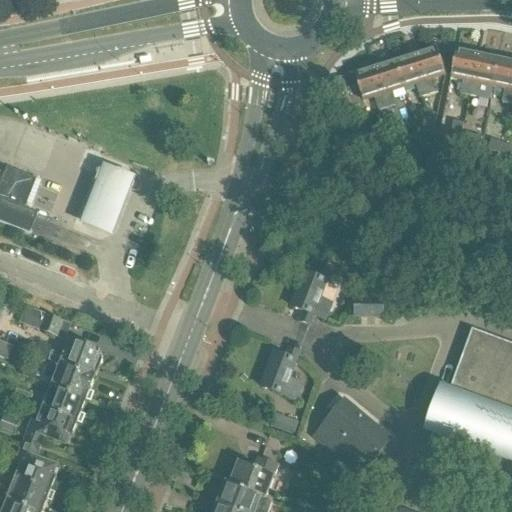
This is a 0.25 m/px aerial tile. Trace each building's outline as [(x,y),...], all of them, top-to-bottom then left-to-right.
[(446,78),(437,49),(416,56),(430,97),(439,94),(435,82),(446,78)] [(451,81),(463,83),(460,96),(470,98),(478,55),(457,51),(451,81)] [(500,60),(478,55),(470,98),(491,102),(493,89),(500,60)] [(396,62),(405,91),(416,88),(420,100),(430,97),(416,56),(396,62)] [(493,89),(505,92),(502,104),(511,106),(511,62),(500,60),(493,89)] [(396,62),(375,69),(391,122),(404,127),(394,95),(405,91),(396,62)] [(375,101),(379,113),(378,117),(391,122),(375,69),(354,76),(364,104),(375,101)] [(433,132),(437,116),(426,111),(421,127),(433,132)] [(464,146),(479,150),(482,139),(466,136),(464,146)] [(502,157),(506,147),(490,141),(486,151),(502,157)] [(511,149),(506,147),(502,157),(511,160),(511,149)] [(137,178),(103,165),(78,226),(113,240),(137,178)] [(0,222),(32,235),(36,225),(40,214),(27,209),(38,180),(8,169),(0,189),(0,222)] [(293,309),(303,314),(300,323),(310,326),(313,317),(325,322),(330,306),(319,302),(329,274),(320,271),(316,280),(305,276),(293,309)] [(355,318),(374,319),(384,319),(383,300),(355,300),(355,318)] [(46,316),(26,308),(19,326),(65,343),(72,326),(64,323),(46,316)] [(511,346),(472,332),(437,426),(427,453),(511,484),(511,346)] [(48,362),(60,367),(61,365),(97,380),(104,363),(102,362),(103,361),(102,359),(101,357),(100,356),(101,353),(70,341),(64,358),(51,353),(48,362)] [(286,360),(275,356),(262,389),(294,402),(300,387),(288,382),(297,360),(299,355),(289,351),(286,360)] [(61,365),(60,367),(52,387),(89,402),(97,380),(61,365)] [(89,402),(52,387),(43,410),(79,425),(89,402)] [(391,442),(344,404),(315,439),(362,477),(391,442)] [(34,421),(27,438),(26,442),(43,449),(48,436),(66,443),(69,436),(74,438),(79,425),(43,410),(38,423),(34,421)] [(271,428),(278,430),(277,432),(294,438),(299,423),(283,417),(282,418),(276,416),(271,428)] [(17,463),(22,465),(17,478),(53,492),(58,478),(53,476),(57,467),(39,460),(43,449),(26,442),(17,463)] [(230,486),(226,484),(226,485),(267,501),(276,479),(275,478),(279,467),(258,459),(254,471),(239,465),(230,486)] [(44,511),(53,492),(17,478),(8,501),(35,511),(44,511)] [(268,511),(272,503),(267,501),(226,485),(217,508),(228,511),(268,511)] [(0,511),(35,511),(8,501),(7,503),(0,499),(0,511)]
